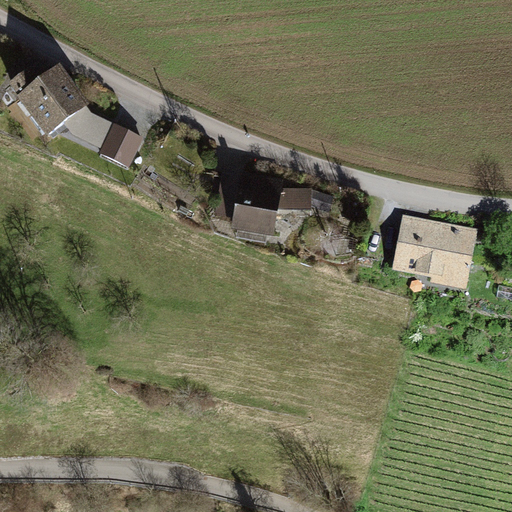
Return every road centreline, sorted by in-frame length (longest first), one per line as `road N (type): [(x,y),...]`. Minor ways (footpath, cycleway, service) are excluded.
road 1 (unclassified): [(0,17),(145,97),(270,149),(396,186),(511,206)]
road 2 (residential): [(275,511),(174,484),(0,477)]
